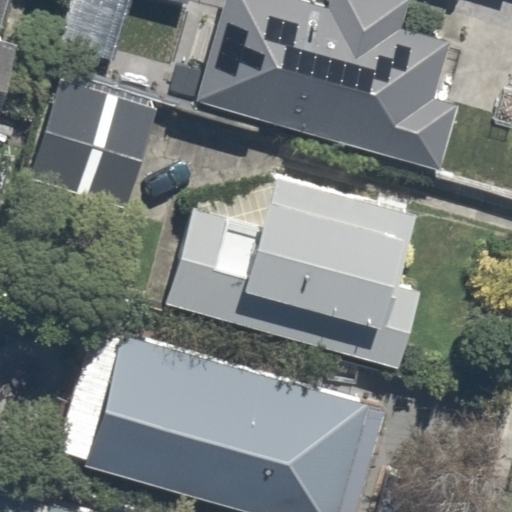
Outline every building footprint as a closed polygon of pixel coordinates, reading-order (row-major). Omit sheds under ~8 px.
[(0,0),(0,51),(14,0),(0,0)] [(452,28),(352,0),(283,0),(268,55),(224,43),(210,93),(418,151),(452,28)] [(126,202),(154,83),(53,59),(24,178),(126,202)] [(410,194),(270,164),(264,194),(190,179),(164,299),(396,350),(412,276),(393,271),(410,194)] [(364,511),(396,398),(88,314),(53,442),(309,511),(364,511)] [(105,511),(107,508),(0,480),(0,511),(105,511)]
